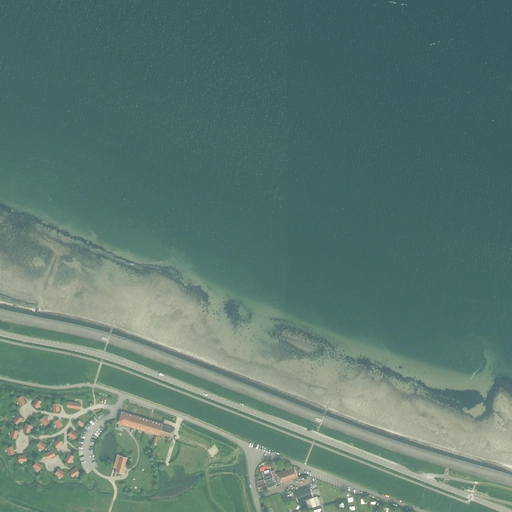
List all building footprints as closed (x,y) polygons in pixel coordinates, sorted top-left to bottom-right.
[(17,398),(20,405),(25,402),(21,396),(17,398)] [(37,408),(41,401),(36,398),(32,405),(37,408)] [(121,411),(118,423),(159,435),(160,430),(162,425),(162,424),(121,411)] [(19,415),(13,420),(17,424),(22,419),(19,415)] [(44,416),(40,420),(45,425),(49,422),(44,416)] [(62,425),(59,419),(54,421),(58,428),(62,425)] [(159,435),(159,434),(167,436),(166,439),(170,440),(174,429),(162,425),(162,424),(162,425),(160,430),(159,435)] [(74,439),(77,434),(71,430),(68,435),(74,439)] [(62,442),(58,439),(53,444),(57,448),(62,442)] [(14,450),(20,448),(16,440),(11,442),(14,450)] [(36,445),(42,450),(46,445),(40,441),(36,445)] [(52,450),(45,454),(48,459),(55,455),(52,450)] [(74,456),(69,453),(65,460),(69,463),(74,456)] [(120,456),(115,471),(123,473),(127,458),(120,456)] [(40,457),(37,461),(43,466),(46,462),(40,457)] [(36,461),(33,466),(39,470),(42,466),(36,461)] [(59,469),(66,473),(69,468),(62,464),(59,469)] [(282,485),(281,483),(298,477),(294,467),(275,473),(274,470),(264,474),(264,477),(265,479),(266,482),(268,482),(270,489),(282,485)] [(69,472),(72,477),(79,473),(76,468),(69,472)] [(64,472),(58,469),(55,474),(62,477),(64,472)] [(268,490),(270,489),(268,482),(266,482),(265,479),(257,482),(259,489),(267,486),(268,490)] [(310,487),(295,493),(299,502),(314,497),(310,487)] [(318,497),(307,501),(309,508),(320,504),(318,497)]
